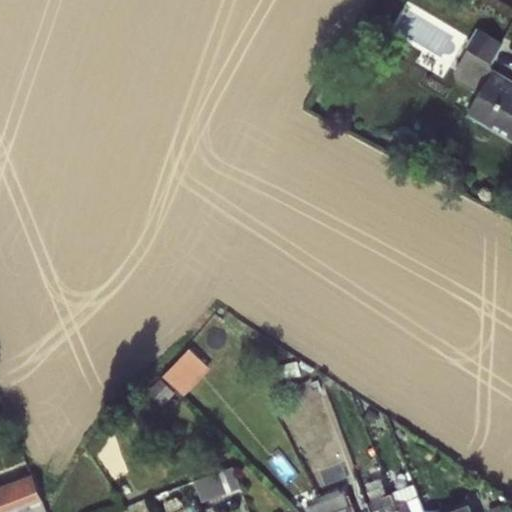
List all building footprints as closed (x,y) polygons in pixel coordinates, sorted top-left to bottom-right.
[(478,56),(467,74),(469,86),(479,95),(467,116),(511,142),(511,79),(492,68),(490,63),(478,56)] [(189,394),(216,364),(193,343),(166,373),(189,394)] [(198,477),(206,499),(245,486),(237,464),(198,477)] [(36,475),(0,481),(0,509),(41,502),(36,475)] [(416,483),(393,491),(400,511),(416,511),(426,509),(416,483)] [(357,511),(348,484),(303,499),(307,510),(299,511),(357,511)]
